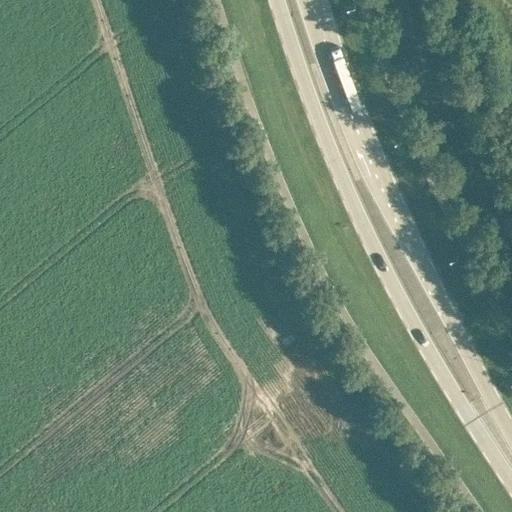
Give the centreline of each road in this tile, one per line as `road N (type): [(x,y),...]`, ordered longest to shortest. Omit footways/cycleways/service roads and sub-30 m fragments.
road 1 (primary): [(277,0),(382,267),(453,391),(495,433)]
road 2 (primary): [(495,433),(479,377),(383,178),(317,0)]
road 3 (track): [(502,221),(450,134),(403,0)]
